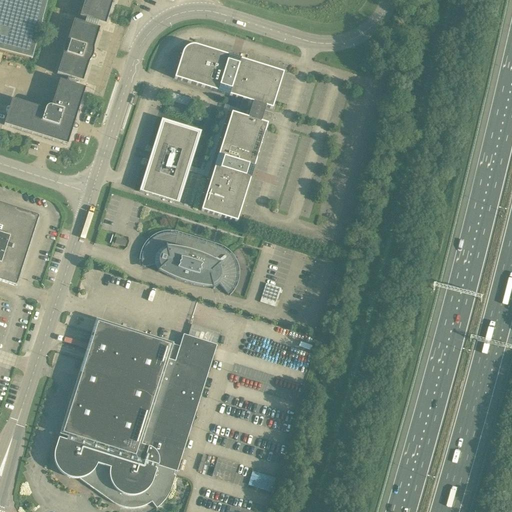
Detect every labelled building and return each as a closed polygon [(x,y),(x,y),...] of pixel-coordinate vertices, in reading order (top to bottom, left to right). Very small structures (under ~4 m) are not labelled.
[(0,0),(0,50),(32,59),(47,0),(0,0)] [(84,0),(80,17),(86,19),(98,23),(106,25),(113,0),(84,0)] [(74,21),(57,73),(83,81),(100,29),(97,28),(98,23),(86,19),(85,24),(74,21)] [(264,111),(265,107),(272,109),(283,73),(240,60),(240,59),(228,55),(228,56),(196,46),(195,46),(193,46),(191,46),(189,46),(188,47),(186,48),(185,49),(183,51),(182,52),(182,54),(174,79),(243,100),(238,115),(231,113),(201,211),(237,222),(250,179),(251,180),(255,168),(254,167),(267,124),(260,122),(261,120),(262,118),(268,120),(270,113),(264,111)] [(60,80),(52,107),(50,106),(47,107),(46,109),(46,110),(13,100),(4,125),(68,145),(86,89),(60,80)] [(204,103),(169,93),(167,100),(201,111),(204,103)] [(139,191),(139,192),(179,204),(179,203),(176,203),(186,172),(188,172),(189,172),(186,171),(188,166),(190,166),(188,165),(198,134),(163,123),(153,154),(151,153),(151,154),(153,155),(151,160),(149,159),(149,160),(151,161),(141,192),(139,191)] [(0,281),(16,286),(39,217),(0,204),(0,281)] [(141,256),(141,260),(141,264),(142,268),(155,265),(156,268),(158,271),(157,272),(158,272),(159,271),(163,274),(167,276),(171,278),(176,280),(180,281),(184,283),(189,284),(194,285),(198,286),(203,287),(208,288),(212,288),(212,289),(213,289),(213,288),(216,287),(219,285),(228,295),(231,292),(233,289),(235,286),(236,282),(237,279),(237,275),(237,271),(237,268),(236,264),(234,261),(230,255),(227,252),(224,250),(221,248),(217,247),(178,235),(174,234),(170,233),(167,233),(163,234),(159,235),(156,236),(153,238),(150,241),(148,243),(145,246),(144,249),(142,253),(141,256)] [(125,247),(127,241),(117,238),(115,244),(125,247)] [(274,307),(277,300),(262,295),(260,302),(274,307)] [(59,438),(55,451),(54,457),(54,462),(56,468),(59,472),(63,476),(68,478),(74,479),(79,479),(112,503),(116,505),(118,506),(122,507),(125,508),(128,509),(131,509),(134,509),(138,508),(141,507),(144,506),(147,505),(150,503),(151,502),(156,509),(159,506),(162,504),(164,502),(166,499),(168,496),(169,493),(171,490),(172,487),(216,345),(183,335),(180,346),(96,320),(59,435),(67,438),(66,440),(59,438)] [(232,483),(238,464),(217,458),(211,477),(232,483)] [(271,493),(275,479),(253,471),(248,485),(271,493)]
